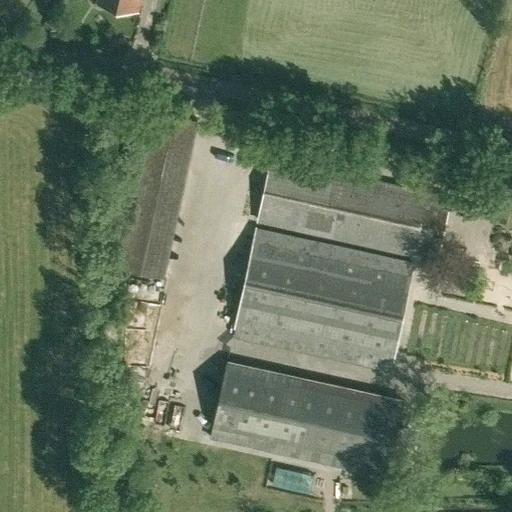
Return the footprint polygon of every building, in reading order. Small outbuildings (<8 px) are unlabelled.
[(97,0),(98,0),(138,9),(140,0),(97,0)] [(258,219),(437,259),(451,196),(272,156),(258,219)] [(389,369),(414,262),(258,226),(234,333),(389,369)] [(226,358),(210,437),(389,474),(404,398),(226,358)] [(272,483),(310,492),(314,473),(276,465),(272,483)] [(125,479),(116,485),(121,493),(130,486),(125,479)]
